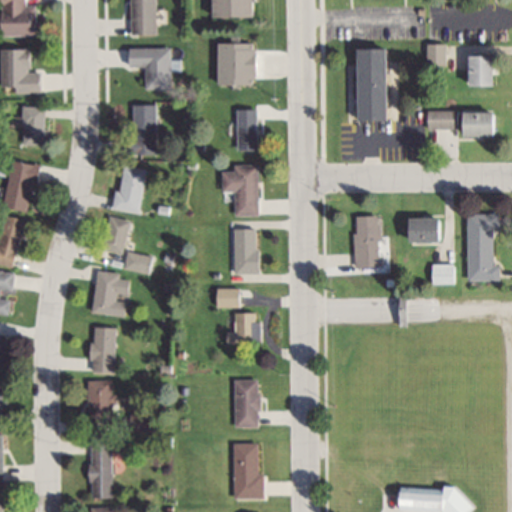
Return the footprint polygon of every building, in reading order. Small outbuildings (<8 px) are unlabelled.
[(30,5),(29,0),(4,0),(4,34),(41,35),(41,5),(30,5)] [(132,0),(133,34),(159,34),(158,0),(132,0)] [(217,0),(217,16),(258,16),(258,0),(217,0)] [(258,42),(219,42),(219,84),(258,84),(258,42)] [(428,64),(446,64),(446,44),(428,44),(428,64)] [(148,65),(148,89),(174,89),(174,46),(130,46),(130,65),(148,65)] [(33,48),(3,48),(3,91),(43,91),(43,71),(33,71),(33,48)] [(363,119),(392,119),(392,48),(363,48),(363,119)] [(499,54),(473,54),(473,85),(499,85),(499,54)] [(23,144),(45,145),(47,105),(25,104),(23,144)] [(158,154),(158,104),(132,104),(132,154),(158,154)] [(239,109),(239,150),(260,150),(260,109),(239,109)] [(459,109),(428,109),(428,127),(459,127),(459,109)] [(500,135),(500,111),(464,111),(464,135),(500,135)] [(14,159),(5,206),(31,211),(40,164),(14,159)] [(141,212),(148,168),(123,164),(116,208),(141,212)] [(260,164),(235,164),(235,171),(224,171),(224,192),(237,192),(237,215),(261,215),(260,164)] [(500,213),(470,213),(470,280),(500,280),(500,213)] [(0,243),(0,261),(16,266),(27,219),(7,214),(0,243)] [(132,220),(112,215),(103,247),(124,253),(132,220)] [(356,215),(357,266),(381,265),(381,215),(356,215)] [(444,217),(413,217),(413,241),(444,241),(444,217)] [(236,274),(261,274),(261,229),(236,229),(236,274)] [(124,267),(150,274),(155,257),(129,249),(124,267)] [(434,283),(456,283),(456,262),(434,262),(434,283)] [(0,312),(11,314),(13,298),(4,297),(5,290),(14,291),(16,271),(0,268),(0,312)] [(127,315),(129,300),(120,299),(121,293),(131,294),(133,278),(122,277),(123,272),(99,270),(95,312),(127,315)] [(219,288),(219,306),(242,306),(242,288),(219,288)] [(236,331),(229,331),(229,342),(258,342),(258,312),(236,312),(236,331)] [(93,371),(116,372),(116,326),(94,326),(93,371)] [(261,426),(261,378),(236,378),(236,426),(261,426)] [(90,418),(114,418),(114,380),(90,380),(90,418)] [(132,413),(132,430),(150,430),(150,413),(132,413)] [(113,497),(113,438),(92,438),(92,497),(113,497)] [(236,498),(266,498),(266,472),(261,472),(261,442),(236,442),(236,498)] [(453,511),(452,511),(472,511),(473,488),(401,487),(401,511),(453,511)]
